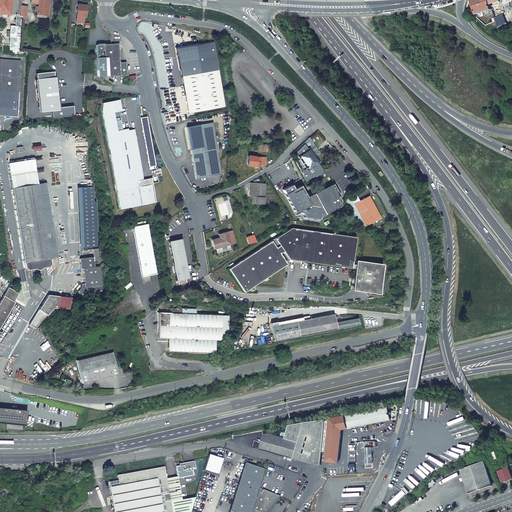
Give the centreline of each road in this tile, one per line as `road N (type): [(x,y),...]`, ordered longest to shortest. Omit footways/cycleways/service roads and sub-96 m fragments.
road 1 (residential): [(119,25),(144,15),(207,23),(246,41),(388,203),(411,265),(408,315),(423,324)]
road 2 (primary): [(511,341),(58,443)]
road 3 (residential): [(0,380),(105,399),(423,324)]
road 4 (primary): [(0,459),(110,448),(387,384)]
road 5 (motorway): [(391,115),(444,210),(449,365),(474,406),(511,432)]
road 6 (tertiary): [(423,324),(425,260),(407,200),(380,157),(273,38)]
road 7 (unknown): [(41,290),(62,282),(68,266),(64,154),(35,140),(1,156),(12,254)]
road 8 (motorway): [(511,246),(315,0)]
road 9 (residential): [(119,25),(141,48),(161,139),(198,216)]
road 10 (tertiary): [(364,511),(398,444),(423,324)]
road 11 (motorway): [(391,115),(511,266)]
road 12 (motorway): [(299,0),(391,115)]
road 13 (unknown): [(108,19),(82,53),(37,57),(29,114)]
road 14 (motorway): [(428,97),(331,0)]
road 15 (secondary): [(383,6),(255,3)]
road 16 (trunk): [(387,384),(511,353)]
road 17 (motorway): [(387,384),(511,365)]
